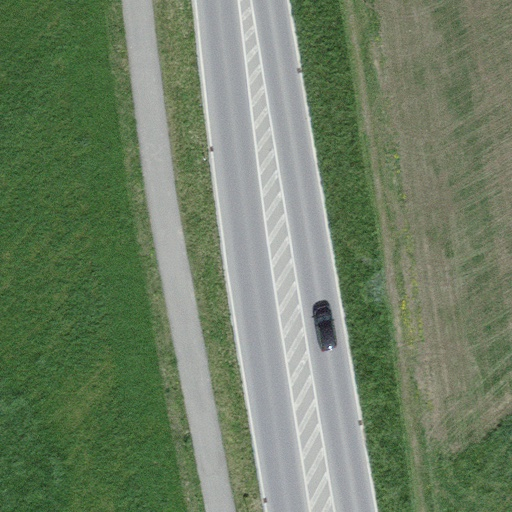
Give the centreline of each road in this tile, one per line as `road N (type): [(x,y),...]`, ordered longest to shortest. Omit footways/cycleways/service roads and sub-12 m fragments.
road 1 (track): [(221,511),(171,250),(137,0)]
road 2 (secondary): [(323,511),(245,0)]
